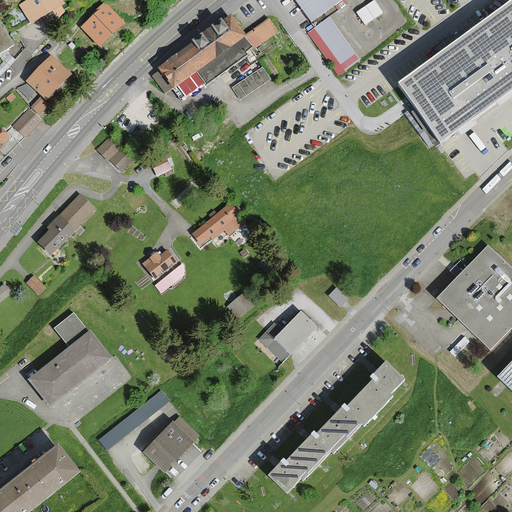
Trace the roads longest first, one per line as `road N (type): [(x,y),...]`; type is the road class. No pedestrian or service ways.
road 1 (residential): [(178,511),(511,168)]
road 2 (primary): [(211,0),(96,107),(0,222)]
